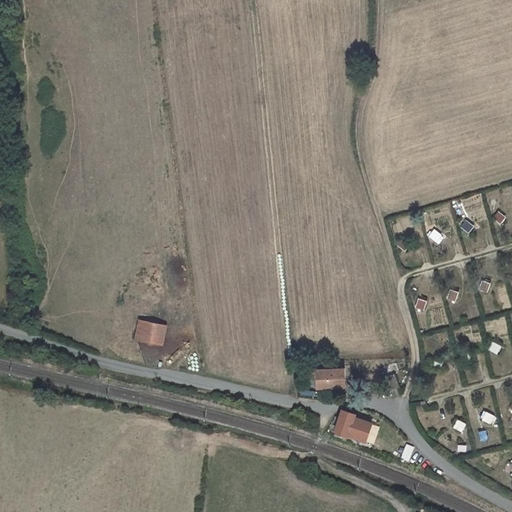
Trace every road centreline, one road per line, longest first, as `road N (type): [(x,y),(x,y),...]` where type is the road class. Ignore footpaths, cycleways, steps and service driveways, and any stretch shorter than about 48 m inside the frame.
road 1 (unclassified): [(0,326),(138,373),(389,404)]
road 2 (track): [(413,363),(361,152),(361,96),(375,65),(379,0)]
road 3 (unclassified): [(389,404),(442,467),(510,511)]
